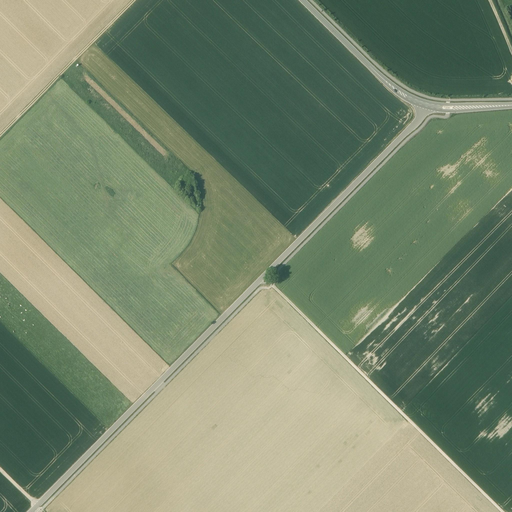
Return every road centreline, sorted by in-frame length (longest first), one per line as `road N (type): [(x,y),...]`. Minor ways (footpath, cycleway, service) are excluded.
road 1 (unclassified): [(29,511),(415,122),(424,104)]
road 2 (track): [(500,511),(263,277)]
road 3 (track): [(0,141),(139,0)]
road 4 (unclassified): [(424,104),(381,77),(302,0)]
